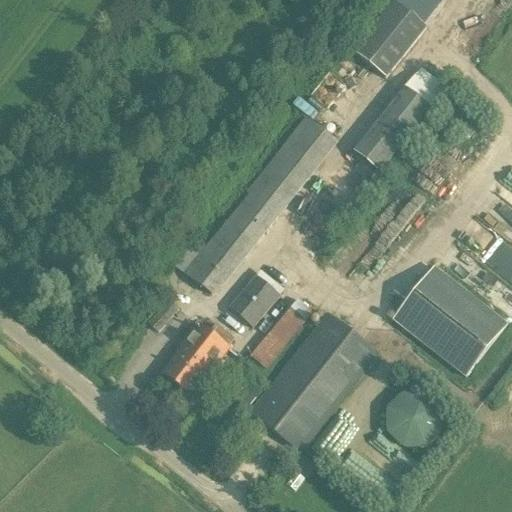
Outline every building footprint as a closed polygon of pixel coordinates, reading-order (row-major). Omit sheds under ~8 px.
[(425,29),(395,4),(393,2),(354,55),(385,79),(425,29)] [(354,152),(380,173),(430,111),(430,110),(446,90),(421,69),(405,90),(404,89),(354,152)] [(307,94),(296,102),(308,118),(319,110),(307,94)] [(196,240),(174,266),(214,299),(338,145),(305,117),(205,248),(196,240)] [(334,175),(294,228),(322,250),(341,226),(342,227),(364,197),(360,193),(376,172),(379,174),(380,173),(354,152),(351,150),(332,173),(334,175)] [(163,263),(156,272),(163,279),(170,269),(163,263)] [(467,377),(508,324),(435,268),(394,321),(467,377)] [(252,330),(280,297),(256,277),(228,309),(252,330)] [(297,300),(250,357),(266,370),(313,313),(297,300)] [(179,309),(169,301),(149,325),(158,334),(179,309)] [(378,354),(328,315),(250,414),(301,453),(378,354)] [(201,383),(228,348),(228,349),(234,340),(215,325),(210,333),(200,325),(179,352),(181,353),(164,375),(189,395),(200,382),(201,383)] [(426,449),(441,432),(440,410),(424,394),(402,395),(387,411),(388,433),(403,449),(426,449)] [(363,454),(347,473),(384,503),(399,485),(363,454)]
